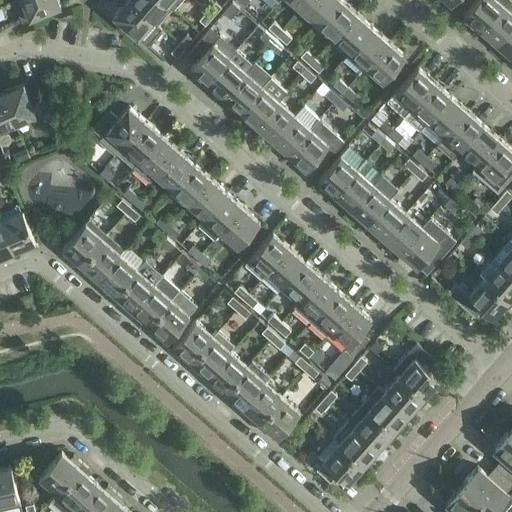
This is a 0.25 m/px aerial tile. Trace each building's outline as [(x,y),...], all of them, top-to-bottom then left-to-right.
[(59,0),(15,0),(23,20),(62,4),(59,0)] [(154,20),(131,0),(127,0),(114,15),(139,37),(154,20)] [(164,0),(131,0),(154,20),(159,24),(173,8),(169,4),(164,0)] [(291,0),(301,8),(308,0),(291,0)] [(308,0),(301,8),(318,23),(337,0),(308,0)] [(337,0),(318,23),(334,37),(356,12),(343,0),(337,0)] [(477,0),(465,14),(482,29),(508,0),(477,0)] [(511,0),(508,0),(482,29),(498,44),(511,28),(511,0)] [(208,11),(214,16),(222,7),(216,1),(208,11)] [(233,2),(224,12),(231,18),(240,8),(233,2)] [(200,20),(206,25),(214,16),(208,11),(200,20)] [(334,37),(350,52),(373,26),(356,12),(334,37)] [(268,27),(277,35),(283,29),(274,21),(268,27)] [(360,74),(367,66),(389,41),(373,26),(350,52),(344,59),(360,74)] [(192,67),(208,81),(230,56),(214,42),(219,36),(211,28),(194,47),(203,54),(192,67)] [(511,28),(498,44),(511,55),(511,28)] [(277,35),(287,43),(292,37),(283,29),(277,35)] [(260,37),(269,45),(274,39),(265,31),(260,37)] [(179,43),(186,48),(194,39),(188,33),(179,43)] [(269,45),(278,53),(284,47),(274,39),(269,45)] [(389,41),(367,66),(384,81),(406,56),(389,41)] [(171,52),(178,57),(186,48),(179,43),(171,52)] [(301,56),(310,64),(315,58),(306,49),(301,56)] [(208,81),(225,96),(247,70),(230,56),(208,81)] [(310,64),(319,72),(325,66),(315,58),(310,64)] [(292,65),(301,74),(307,67),(298,59),(292,65)] [(406,61),(396,71),(401,75),(410,65),(406,61)] [(413,106),(435,82),(418,66),(396,91),(413,106)] [(307,67),(301,74),(310,82),(316,75),(307,67)] [(225,96),(241,110),(263,85),(247,70),(225,96)] [(241,110),(257,125),(280,99),(288,90),(271,76),(263,85),(241,110)] [(333,84),(342,92),(348,86),(339,78),(333,84)] [(323,82),(317,90),(319,92),(326,84),(323,82)] [(422,130),(424,127),(452,96),(435,82),(413,106),(405,115),(422,130)] [(3,92),(16,123),(36,115),(39,123),(51,118),(41,94),(30,98),(23,83),(3,92)] [(342,92),(352,101),(357,94),(348,86),(342,92)] [(325,94),(334,102),(339,96),(330,88),(325,94)] [(0,92),(0,129),(16,123),(3,92),(0,92)] [(339,96),(334,102),(343,110),(349,104),(339,96)] [(441,142),(468,111),(452,96),(424,127),(441,142)] [(257,125),(274,139),(296,114),(280,99),(257,125)] [(116,155),(118,153),(124,146),(146,120),(129,105),(118,118),(110,110),(92,129),(101,137),(99,140),(116,155)] [(371,118),(389,133),(394,127),(385,119),(385,114),(379,109),(371,118)] [(455,159),(463,150),(485,125),(468,111),(441,142),(438,144),(455,159)] [(274,139),(290,153),(312,128),(296,114),(274,139)] [(312,128),(290,153),(307,168),(329,143),(336,149),(344,140),(320,119),(312,128)] [(118,153),(134,167),(163,134),(146,120),(124,146),(118,153)] [(479,165),(501,140),(485,125),(463,150),(479,165)] [(389,133),(398,141),(403,135),(394,127),(389,133)] [(371,135),(380,143),(386,137),(377,129),(371,135)] [(150,181),(157,174),(179,149),(163,134),(134,167),(150,181)] [(380,143),(389,151),(395,145),(386,137),(380,143)] [(474,171),(499,193),(511,178),(511,149),(501,140),(479,165),(474,171)] [(319,179),(336,194),(358,169),(366,160),(349,145),(319,179)] [(14,153),(17,160),(29,156),(26,148),(14,153)] [(412,154),(421,162),(427,156),(418,148),(412,154)] [(157,174),(173,188),(195,163),(179,149),(157,174)] [(421,162),(431,170),(436,164),(427,156),(421,162)] [(404,164),(413,172),(418,165),(409,157),(404,164)] [(336,194),(353,209),(375,184),(383,175),(366,160),(358,169),(336,194)] [(173,188),(189,202),(211,177),(195,163),(173,188)] [(418,165),(413,172),(422,180),(428,173),(418,165)] [(100,172),(109,180),(114,174),(105,166),(100,172)] [(444,183),(454,191),(459,184),(450,176),(444,183)] [(189,202),(205,217),(227,192),(211,177),(189,202)] [(353,209),(369,223),(391,198),(375,184),(353,209)] [(442,186),(436,192),(446,200),(451,194),(442,186)] [(123,193),(132,201),(138,195),(128,187),(123,193)] [(511,193),(507,189),(499,198),(505,204),(511,195),(511,193)] [(221,231),(244,206),(227,192),(205,217),(198,224),(215,238),(221,231)] [(132,201),(141,209),(147,203),(138,195),(132,201)] [(452,195),(443,205),(455,215),(463,206),(452,195)] [(117,204),(126,212),(131,206),(122,198),(117,204)] [(369,223),(385,238),(408,213),(391,198),(369,223)] [(499,198),(491,208),(497,213),(505,204),(499,198)] [(0,209),(0,214),(2,218),(14,249),(24,245),(26,250),(38,245),(23,210),(20,202),(0,209)] [(131,206),(126,212),(135,220),(140,214),(131,206)] [(221,231),(223,233),(238,246),(261,221),(244,206),(221,231)] [(385,238),(402,252),(424,227),(408,213),(385,238)] [(156,222),(165,230),(171,223),(161,215),(156,222)] [(2,218),(0,218),(0,260),(6,258),(4,253),(14,249),(2,218)] [(419,266),(428,274),(457,240),(432,218),(424,227),(402,252),(418,267),(419,266)] [(68,259),(78,268),(103,238),(85,222),(63,248),(72,255),(68,259)] [(165,230),(174,238),(180,232),(171,223),(165,230)] [(477,223),(469,233),(475,238),(483,229),(477,223)] [(151,235),(160,243),(166,236),(157,228),(151,235)] [(262,279),(268,272),(290,247),(273,232),(245,264),(262,279)] [(469,233),(460,242),(467,247),(475,238),(469,233)] [(166,236),(160,243),(170,251),(175,244),(166,236)] [(91,272),(98,279),(121,253),(103,238),(78,268),(87,276),(91,272)] [(511,240),(510,239),(495,256),(511,270),(511,240)] [(188,250),(197,258),(202,252),(193,243),(188,250)] [(278,293),(307,262),(290,247),(268,272),(262,279),(278,293)] [(197,258),(206,266),(211,260),(202,252),(197,258)] [(103,289),(112,298),(138,269),(121,253),(98,279),(106,285),(103,289)] [(511,270),(495,256),(480,273),(511,301),(511,270)] [(186,265),(195,273),(200,267),(191,259),(186,265)] [(125,303),(132,309),(163,275),(146,260),(138,269),(112,298),(122,306),(125,303)] [(285,286),(301,301),(323,276),(307,262),(285,286)] [(200,267),(195,273),(204,281),(209,275),(200,267)] [(464,289),(456,298),(477,317),(484,308),(494,317),(502,308),(506,312),(511,305),(511,301),(480,273),(479,275),(483,279),(470,294),(464,289)] [(137,319),(146,327),(180,289),(163,275),(132,309),(140,315),(137,319)] [(295,307),(312,322),(339,290),(323,276),(301,301),(295,307)] [(235,291),(244,299),(249,293),(240,285),(235,291)] [(146,327),(156,336),(159,332),(167,340),(198,305),(180,289),(146,327)] [(328,336),(334,330),(356,305),(339,290),(312,322),(328,336)] [(244,299),(253,307),(259,312),(263,307),(257,302),(259,301),(249,293),(244,299)] [(227,301),(236,309),(242,303),(233,295),(227,301)] [(242,303),(236,309),(246,317),(251,311),(242,303)] [(328,336),(345,350),(331,365),(334,367),(329,373),(336,379),(370,340),(361,331),(372,319),(356,305),(334,330),(328,336)] [(267,320),(277,328),(282,321),(273,313),(267,320)] [(178,356),(188,364),(213,335),(196,320),(174,345),(182,352),(178,356)] [(277,328),(286,336),(291,330),(282,321),(277,328)] [(262,332),(271,340),(276,334),(267,326),(262,332)] [(201,368),(209,375),(231,350),(235,345),(218,330),(213,335),(188,364),(198,372),(201,368)] [(276,334),(271,340),(280,348),(286,342),(276,334)] [(382,346),(375,340),(369,347),(376,353),(382,346)] [(300,348),(309,356),(314,350),(305,342),(300,348)] [(394,369),(400,374),(430,400),(438,391),(434,387),(441,378),(430,369),(438,360),(418,342),(394,369)] [(213,386),(222,395),(248,365),(231,350),(209,375),(217,382),(213,386)] [(295,361),(304,369),(310,363),(301,355),(295,361)] [(361,355),(353,364),(359,370),(368,360),(361,355)] [(236,399),(243,405),(265,380),(269,376),(252,360),(248,365),(222,395),(232,403),(236,399)] [(310,363),(304,369),(314,377),(319,371),(310,363)] [(353,364),(345,374),(351,379),(359,370),(353,364)] [(322,374),(317,380),(326,388),(331,382),(322,374)] [(400,374),(385,391),(410,413),(417,405),(421,409),(430,400),(400,374)] [(247,416),(257,425),(282,395),(265,380),(243,405),(251,412),(247,416)] [(378,385),(363,402),(399,434),(408,425),(403,421),(410,413),(385,391),(378,385)] [(331,389),(323,398),(329,404),(338,394),(331,389)] [(257,425),(266,433),(270,429),(279,436),(301,411),(282,395),(257,425)] [(323,398),(315,407),(321,413),(329,404),(323,398)] [(363,402),(348,419),(380,448),(387,440),(391,444),(399,434),(363,402)] [(333,436),(335,438),(369,468),(378,459),(373,455),(380,448),(348,419),(333,436)] [(503,455),(495,464),(511,479),(511,431),(509,429),(493,447),(503,455)] [(310,463),(310,464),(331,482),(339,473),(349,482),(356,473),(361,477),(369,468),(335,438),(320,455),(318,454),(310,463)] [(39,476),(57,492),(83,462),(73,454),(70,458),(61,451),(39,476)] [(49,501),(61,511),(68,511),(74,507),(96,481),(88,475),(92,471),(83,462),(57,492),(49,501)] [(477,465),(462,483),(493,511),(494,511),(502,511),(511,501),(511,479),(495,464),(487,473),(477,465)] [(0,509),(19,505),(10,465),(0,467),(0,509)] [(68,511),(100,511),(117,493),(107,484),(104,488),(96,481),(74,507),(68,511)] [(455,509),(452,511),(494,511),(493,511),(462,483),(446,501),(455,509)] [(130,511),(131,511),(123,505),(127,501),(117,493),(100,511),(130,511)] [(25,505),(27,511),(35,511),(34,503),(25,505)]
